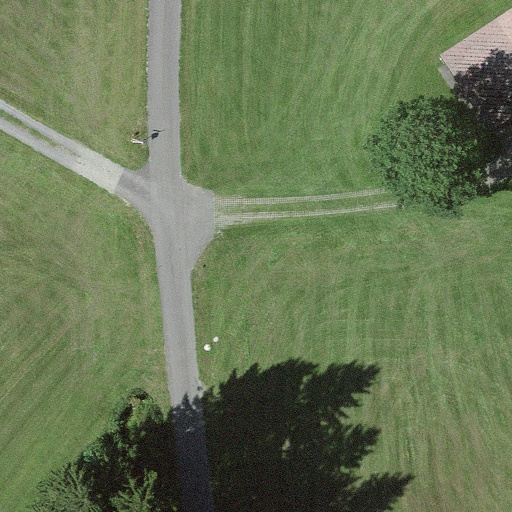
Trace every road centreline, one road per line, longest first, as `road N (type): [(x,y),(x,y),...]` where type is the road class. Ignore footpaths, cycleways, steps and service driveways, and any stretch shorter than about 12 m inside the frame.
road 1 (unclassified): [(192,0),(178,192),(216,511)]
road 2 (track): [(178,192),(292,200),(430,190),(511,171)]
road 3 (track): [(178,192),(0,95)]
